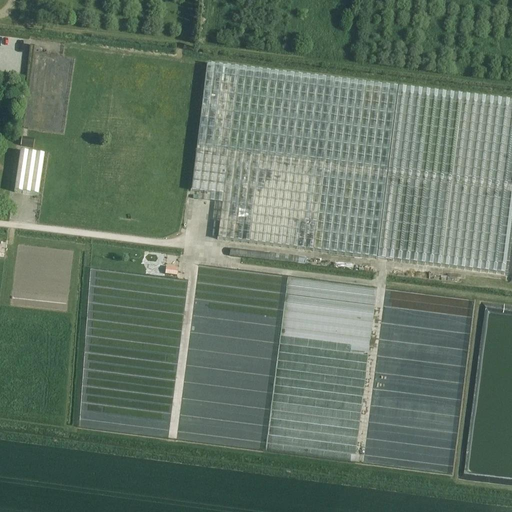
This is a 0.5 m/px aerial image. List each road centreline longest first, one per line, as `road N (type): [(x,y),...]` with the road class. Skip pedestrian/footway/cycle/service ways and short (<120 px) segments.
road 1 (track): [(194,262),(382,285),(358,465)]
road 2 (track): [(195,249),(171,442)]
